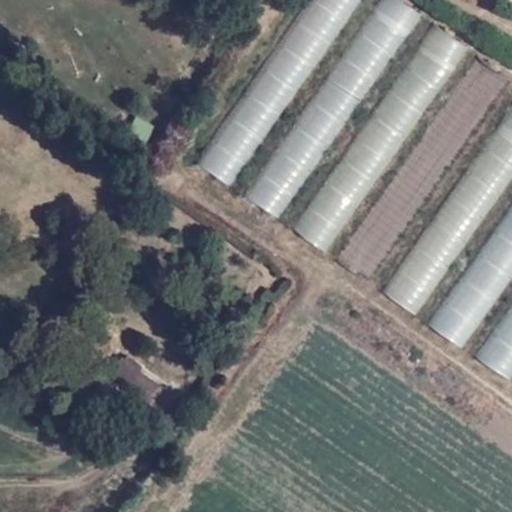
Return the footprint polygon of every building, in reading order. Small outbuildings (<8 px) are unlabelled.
[(359,0),(309,0),(198,161),(231,184),(359,0)] [(277,224),(416,13),(396,0),(374,0),(241,200),(277,224)] [(468,46),(436,24),(296,230),(328,252),(468,46)] [(511,111),(383,286),(417,310),(511,181),(511,111)] [(511,266),(511,197),(428,320),(460,342),(511,266)] [(511,306),(478,356),(511,378),(511,306)] [(118,387),(146,403),(157,384),(129,368),(118,387)]
